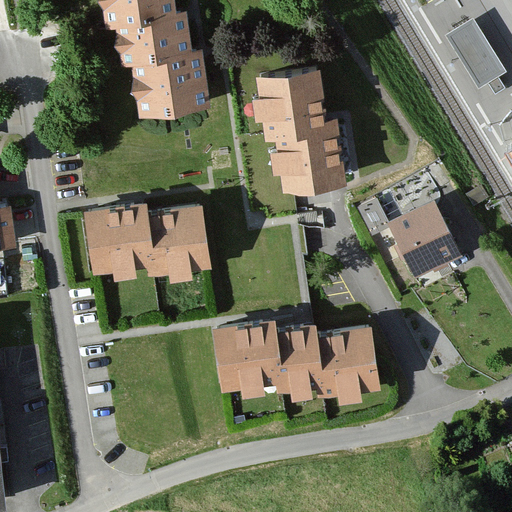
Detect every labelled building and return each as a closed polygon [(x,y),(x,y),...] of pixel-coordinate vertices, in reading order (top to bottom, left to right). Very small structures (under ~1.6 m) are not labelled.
[(174,11),(172,0),(97,0),(101,26),(113,25),(119,61),(128,60),(190,50),(184,10),(174,11)] [(479,85),(507,67),(473,12),(444,30),(479,85)] [(190,50),(128,60),(137,118),(210,108),(202,49),(190,50)] [(316,66),(261,74),(270,131),(280,130),(288,181),(348,173),(339,116),(324,118),(316,66)] [(434,201),(392,222),(418,272),(460,251),(434,201)] [(143,203),(89,210),(96,264),(149,258),(150,266),(207,259),(199,203),(144,210),(143,203)] [(7,206),(0,206),(0,246),(12,245),(7,206)] [(309,333),(307,320),(274,325),(273,319),(218,326),(226,380),(280,372),(282,381),(315,376),(309,333)] [(369,324),(309,333),(315,376),(316,388),(377,379),(369,324)]
